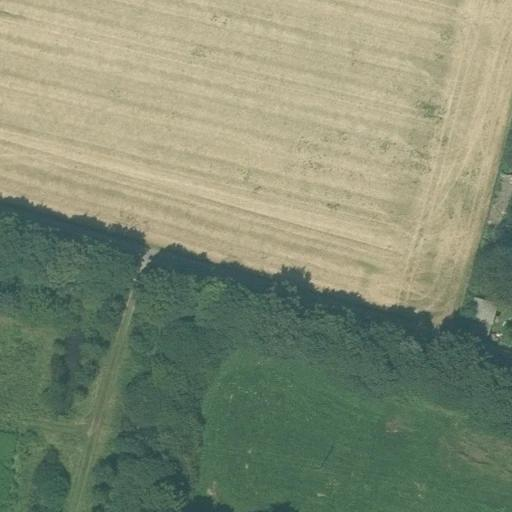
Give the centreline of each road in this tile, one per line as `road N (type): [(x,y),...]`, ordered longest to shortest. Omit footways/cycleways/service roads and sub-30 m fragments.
road 1 (unclassified): [(511,356),(0,210)]
road 2 (track): [(145,253),(73,511)]
